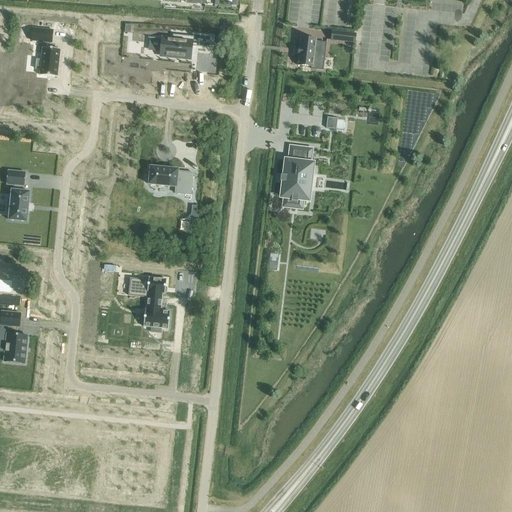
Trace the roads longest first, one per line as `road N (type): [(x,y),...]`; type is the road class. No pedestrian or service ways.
road 1 (residential): [(247,112),(98,96),(90,147),(64,184),(57,273),(75,302),(68,385),(213,402)]
road 2 (secondary): [(511,111),(407,320),(323,445),(264,511)]
road 3 (secondary): [(278,511),(393,356),(511,134)]
road 4 (unclassified): [(247,112),(213,402)]
